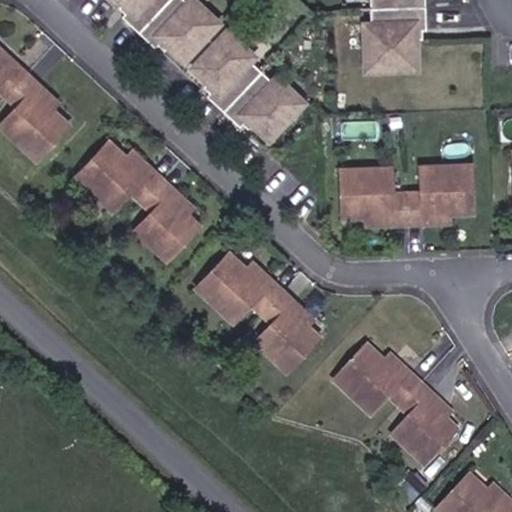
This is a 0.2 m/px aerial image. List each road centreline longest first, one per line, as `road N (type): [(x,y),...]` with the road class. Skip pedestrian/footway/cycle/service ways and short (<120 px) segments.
road 1 (residential): [(438,276),(325,261),(31,0)]
road 2 (tertiary): [(0,287),(232,511)]
road 3 (residential): [(511,383),(438,276)]
